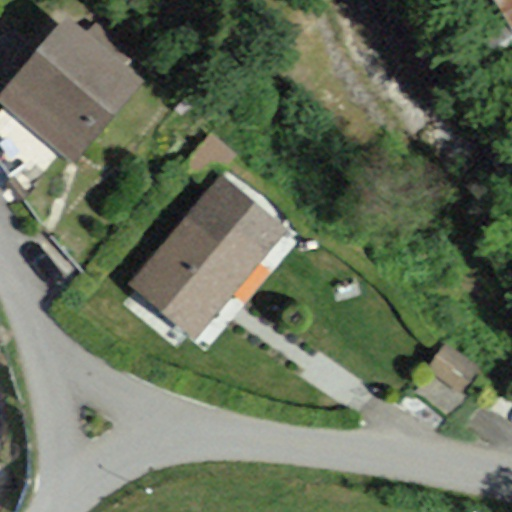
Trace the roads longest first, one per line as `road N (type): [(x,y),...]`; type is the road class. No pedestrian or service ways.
road 1 (unclassified): [(101,448),(212,425),(511,472)]
road 2 (residential): [(0,256),(101,448)]
